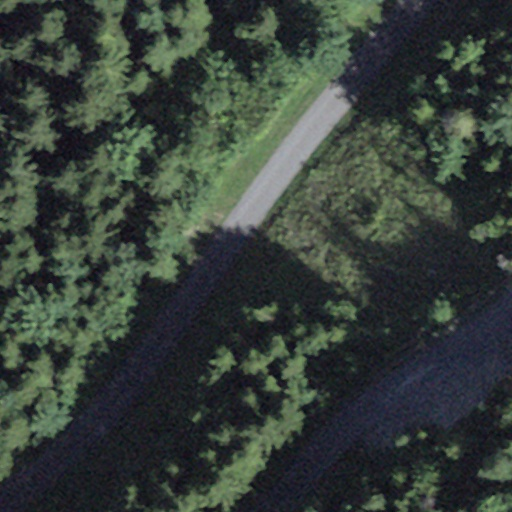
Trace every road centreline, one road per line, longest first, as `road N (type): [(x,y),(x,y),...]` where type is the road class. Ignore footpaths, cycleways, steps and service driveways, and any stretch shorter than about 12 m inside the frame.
road 1 (unclassified): [(409,0),(128,377),(72,437),(0,485)]
road 2 (unclassified): [(261,511),(350,417),(417,363),(511,306)]
